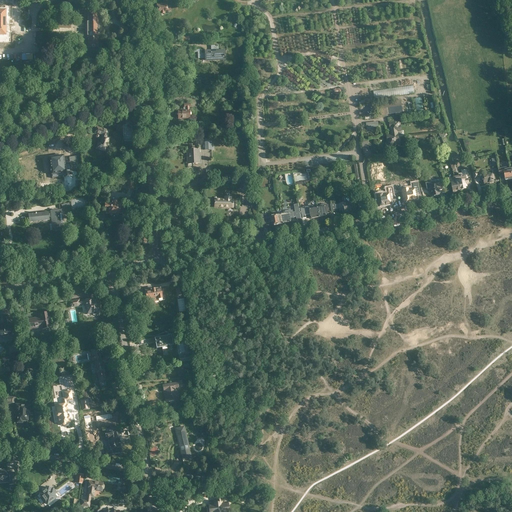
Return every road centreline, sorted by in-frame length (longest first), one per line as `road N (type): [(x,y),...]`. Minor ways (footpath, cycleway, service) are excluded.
road 1 (tertiary): [(156,261),(511,195)]
road 2 (residential): [(147,471),(110,270)]
road 3 (track): [(281,66),(258,98),(263,163),(359,151)]
road 4 (unclassified): [(156,261),(147,102)]
road 5 (residential): [(147,102),(0,150)]
road 6 (residential): [(0,448),(147,471)]
road 7 (track): [(253,2),(270,16),(281,66),(293,55),(320,52),(343,65)]
